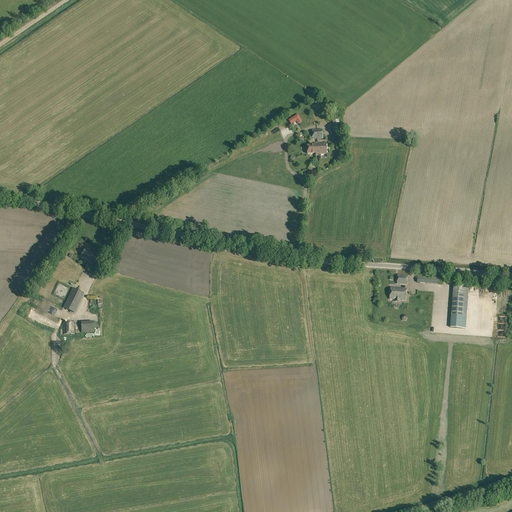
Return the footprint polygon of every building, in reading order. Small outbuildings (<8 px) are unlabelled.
[(297,115),(289,120),(291,124),(296,121),(298,124),(301,121),(297,115)] [(332,121),(334,133),(340,133),(339,120),(332,121)] [(312,130),(312,139),(322,139),(322,129),(312,130)] [(307,154),(315,154),(315,155),(326,154),(326,143),(314,144),(314,145),(307,145),(307,154)] [(81,256),(93,264),(98,256),(86,248),(81,256)] [(397,284),(407,285),(407,278),(408,276),(398,275),(397,284)] [(450,328),(465,329),(469,287),(454,285),(450,328)] [(407,289),(391,287),(390,299),(394,300),(394,301),(400,302),(400,300),(406,301),(407,289)] [(63,308),(74,313),(83,293),(72,288),(63,308)] [(81,322),(81,333),(94,332),(93,321),(81,322)] [(63,323),(64,335),(74,334),(73,322),(63,323)]
